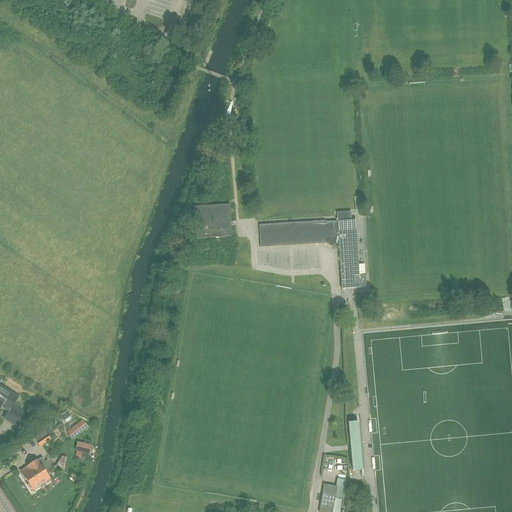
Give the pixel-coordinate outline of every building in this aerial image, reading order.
[(67,35),(45,19),(38,30),(60,45),(67,35)] [(119,68),(123,63),(119,60),(115,65),(119,68)] [(219,124),(229,128),(230,122),(221,119),(219,124)] [(229,205),(194,207),(196,239),(232,237),(231,226),(231,221),(229,205)] [(325,221),(259,225),(261,248),(326,243),(339,251),(339,252),(341,289),(367,288),(366,275),(359,275),(356,219),(352,220),(351,213),(337,214),(337,220),(337,221),(325,222),(325,221)] [(0,408),(1,407),(7,411),(8,412),(12,406),(18,397),(0,385),(0,408)] [(8,412),(7,411),(3,419),(18,428),(26,415),(12,406),(8,412)] [(350,417),(353,466),(363,466),(360,416),(350,417)] [(69,431),(75,438),(86,429),(80,422),(69,431)] [(36,441),(40,447),(51,440),(47,434),(42,427),(31,434),(36,441)] [(77,442),(75,451),(88,454),(90,445),(77,442)] [(66,457),(62,456),(57,464),(62,470),(64,470),(66,457)] [(42,458),(21,472),(29,483),(27,486),(29,489),(32,488),(34,490),(35,489),(36,491),(41,488),(40,487),(50,480),(43,470),(46,469),(48,472),(53,469),(47,461),(45,462),(42,458)] [(337,487),(324,485),(319,511),(332,511),(334,503),(341,503),(341,500),(344,501),(347,481),(338,479),(337,487)]
